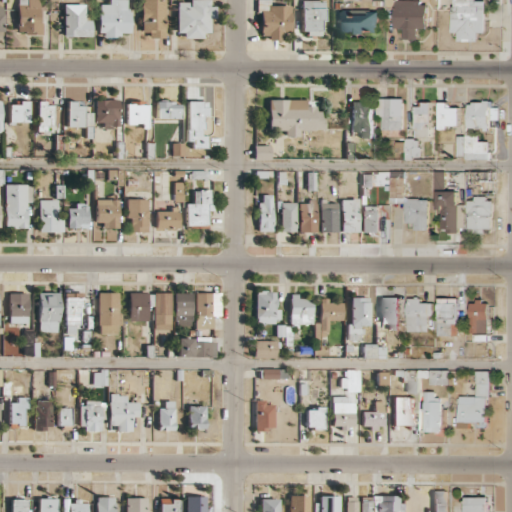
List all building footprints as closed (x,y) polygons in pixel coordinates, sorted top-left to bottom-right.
[(17,0),(16,34),(39,34),(40,0),(17,0)] [(128,0),(108,0),(109,4),(98,4),(98,36),(119,36),(119,33),(128,33),(128,0)] [(164,38),(164,0),(141,0),(141,32),(149,32),(149,38),(164,38)] [(176,32),(183,32),(183,38),(202,38),(202,33),(209,33),(209,17),(212,17),(212,0),(190,0),(191,2),(176,2),(176,32)] [(268,10),(267,0),(256,0),(257,10),(268,10)] [(321,34),(320,19),(324,19),(324,0),(301,0),(301,34),(321,34)] [(484,0),(451,0),(452,32),(458,32),(458,41),(478,41),(478,33),(485,33),(484,0)] [(427,2),(395,1),(395,28),(404,29),(403,39),(418,39),(418,28),(427,29),(427,2)] [(91,20),(84,20),(84,4),(64,4),(63,36),(90,37),(91,20)] [(260,11),(260,33),(269,33),(268,39),(282,40),(282,33),(290,33),(291,5),(268,5),(268,11),(260,11)] [(339,11),(339,33),(378,32),(378,10),(339,11)] [(382,129),(403,130),(403,99),(378,98),(378,116),(382,116),(382,129)] [(95,123),(102,122),(102,128),(118,128),(118,99),(95,100),(95,123)] [(29,100),(19,100),(19,105),(8,105),(8,123),(29,123),(29,100)] [(52,106),(45,106),(45,100),(37,100),(36,131),(52,131),(52,106)] [(83,127),(83,106),(77,106),(77,101),(66,101),(66,127),(83,127)] [(187,147),(206,148),(206,136),(201,136),(202,116),(207,116),(207,101),(187,101),(187,147)] [(373,138),(373,101),(351,101),(350,132),(360,132),(360,138),(373,138)] [(467,128),(490,128),(490,102),(468,101),(467,128)] [(126,125),(146,125),(146,102),(126,102),(126,125)] [(179,119),(180,102),(156,102),(156,118),(179,119)] [(439,127),(459,127),(459,108),(447,108),(447,102),(439,102),(439,127)] [(430,104),(415,104),(415,137),(431,137),(430,104)] [(457,135),(458,158),(489,158),(489,141),(479,141),(479,135),(457,135)] [(419,156),(419,139),(405,139),(405,156),(419,156)] [(171,156),(183,156),(183,143),(172,142),(171,156)] [(270,145),(253,145),(254,160),(270,159),(270,145)] [(361,186),(373,186),(373,174),(362,174),(361,186)] [(5,228),(27,227),(26,201),(32,201),(31,184),(4,185),(5,228)] [(182,201),(182,189),(173,189),(173,201),(182,201)] [(186,203),(185,225),(206,225),(206,210),(210,210),(210,190),(192,190),(192,203),(186,203)] [(458,231),(458,191),(437,190),(436,231),(458,231)] [(272,194),(262,194),(262,203),(257,203),(257,231),(271,231),(272,194)] [(468,198),(467,231),(492,232),(492,198),(468,198)] [(57,199),(38,200),(39,232),(62,231),(62,219),(58,219),(57,199)] [(117,199),(95,199),(94,222),(102,222),(102,228),(117,228),(117,199)] [(146,232),(147,199),(126,199),(125,219),(129,219),(129,232),(146,232)] [(340,199),(341,232),(358,232),(357,199),(340,199)] [(316,201),(298,202),(299,232),(316,232),(316,201)] [(336,232),(337,202),(320,201),(319,231),(336,232)] [(294,231),(295,202),(280,202),(279,231),(294,231)] [(66,205),(67,228),(87,228),(87,205),(66,205)] [(361,206),(362,233),(379,232),(379,206),(361,206)] [(178,229),(177,209),(155,210),(155,229),(178,229)] [(255,322),(279,322),(279,310),(275,310),(275,291),(255,291),(255,322)] [(36,321),(58,321),(58,293),(37,292),(36,321)] [(147,293),(128,292),(128,320),(147,321),(147,293)] [(153,330),(170,329),(170,292),(152,293),(153,330)] [(173,325),(191,325),(191,293),(174,292),(173,325)] [(195,329),(212,329),(212,315),(220,315),(219,292),(194,293),(195,329)] [(27,323),(27,293),(7,293),(8,323),(27,323)] [(117,293),(97,293),(97,334),(117,334),(117,293)] [(312,299),(296,298),(297,294),(289,294),(289,325),(312,325),(312,299)] [(65,297),(65,334),(74,334),(74,326),(80,326),(80,297),(65,297)] [(347,340),(361,340),(361,326),(369,326),(369,297),(350,297),(350,324),(347,325),(347,340)] [(381,323),(388,323),(389,330),(400,329),(399,297),(380,297),(381,323)] [(407,331),(428,331),(429,317),(432,317),(433,303),(420,303),(420,298),(408,298),(407,331)] [(439,336),(459,335),(458,298),(438,298),(439,336)] [(341,320),(342,301),(319,301),(319,331),(328,331),(328,320),(341,320)] [(488,333),(489,301),(470,301),(469,333),(488,333)] [(38,343),(32,343),(32,329),(23,329),(22,355),(38,355),(38,343)] [(214,357),(215,340),(176,340),(176,357),(214,357)] [(275,340),(253,341),(253,358),(276,358),(275,340)] [(362,358),(384,358),(384,345),(362,345),(362,358)] [(287,378),(287,369),(260,369),(260,379),(287,378)] [(359,390),(359,369),(344,369),(344,377),(340,377),(340,390),(359,390)] [(106,371),(92,370),(92,385),(106,386),(106,371)] [(419,392),(419,370),(402,370),(402,381),(408,381),(408,392),(419,392)] [(430,384),(449,384),(449,370),(430,370),(430,384)] [(458,421),(473,421),(473,427),(488,427),(489,371),(477,371),(476,396),(459,396),(458,421)] [(377,384),(386,384),(386,372),(376,372),(377,384)] [(441,432),(442,401),(434,401),(435,392),(424,391),(424,401),(423,401),(422,431),(441,432)] [(107,425),(116,425),(116,431),(130,432),(131,417),(137,417),(137,402),(125,402),(125,394),(108,394),(107,425)] [(353,428),(352,396),(331,397),(332,426),(340,426),(340,429),(353,428)] [(8,403),(9,426),(26,426),(25,397),(17,397),(17,403),(8,403)] [(411,397),(393,397),(392,425),(411,425),(411,397)] [(33,429),(50,429),(50,400),(33,400),(33,429)] [(173,430),(173,401),(163,401),(163,408),(157,408),(157,430),(173,430)] [(361,428),(376,428),(376,425),(383,425),(383,401),(373,401),(373,411),(361,411),(361,428)] [(79,402),(79,430),(99,430),(100,402),(79,402)] [(254,430),(273,430),(273,402),(254,402),(254,430)] [(204,429),(205,406),(188,406),(187,429),(204,429)] [(57,428),(70,428),(70,408),(57,408),(57,428)] [(305,408),(305,428),(323,428),(323,409),(305,408)] [(446,511),(447,490),(434,490),(433,511),(446,511)] [(308,511),(309,496),(289,495),(288,511),(308,511)] [(401,511),(402,496),(373,495),(372,511),(401,511)] [(205,511),(205,496),(186,496),(185,511),(205,511)] [(338,511),(338,496),(319,496),(319,503),(313,503),(313,511),(338,511)] [(94,511),(113,511),(114,497),(95,497),(94,511)] [(357,511),(358,497),(345,497),(344,511),(357,511)] [(359,511),(370,511),(371,497),(360,497),(359,511)] [(465,497),(464,511),(487,511),(488,497),(465,497)] [(37,511),(56,511),(56,499),(38,498),(37,511)] [(146,511),(147,498),(125,498),(124,511),(146,511)] [(177,511),(178,498),(159,499),(159,511),(177,511)] [(25,511),(26,499),(11,499),(10,511),(25,511)] [(278,511),(278,499),(259,499),(259,511),(278,511)] [(87,511),(87,501),(62,501),(61,511),(87,511)]
